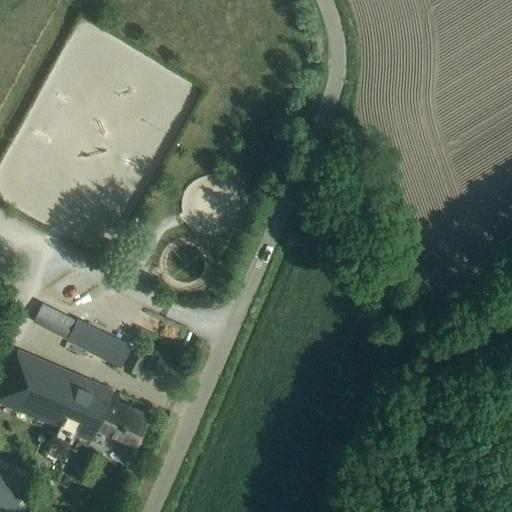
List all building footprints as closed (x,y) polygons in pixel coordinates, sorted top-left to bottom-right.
[(43,302),(33,322),(64,337),(74,317),(43,302)] [(66,337),(121,365),(131,345),(77,317),(66,337)] [(0,399),(64,427),(73,430),(92,437),(96,426),(135,444),(148,414),(108,396),(111,391),(19,351),(0,394),(0,399)] [(144,357),(133,351),(125,367),(135,373),(144,357)] [(84,449),(73,475),(91,483),(102,457),(84,449)] [(0,511),(16,511),(21,502),(27,491),(0,478),(0,511)]
